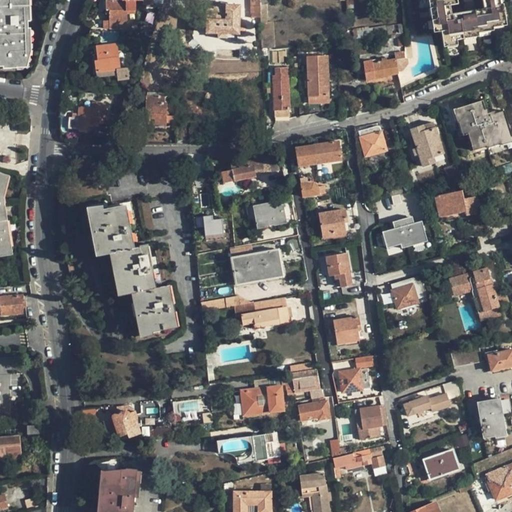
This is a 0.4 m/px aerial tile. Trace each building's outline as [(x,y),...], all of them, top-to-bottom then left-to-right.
[(29,51),(27,0),(0,0),(0,63),(3,63),(4,69),(17,68),(18,66),(25,66),(25,59),(28,59),(28,51),(29,51)] [(90,23),(88,31),(102,31),(104,28),(128,28),(128,10),(135,10),(135,0),(144,0),(145,3),(154,3),(154,0),(106,0),(106,10),(110,10),(109,20),(103,20),(103,23),(90,23)] [(260,5),(260,0),(251,0),(252,17),(261,17),(260,5)] [(268,22),(267,0),(260,0),(260,5),(261,17),(261,19),(261,22),(268,22)] [(465,11),(463,2),(457,3),(456,0),(427,0),(428,3),(430,3),(431,8),(429,8),(430,15),(432,15),(432,19),(430,20),(432,28),(434,27),(434,31),(440,30),(443,45),(447,45),(447,46),(455,45),(455,41),(462,40),(462,41),(475,40),(475,38),(478,38),(478,36),(491,34),(490,32),(492,32),(492,29),(502,28),(502,26),(505,26),(500,0),(483,0),(485,8),(474,9),(465,11)] [(473,1),(463,2),(465,11),(474,9),(473,1)] [(225,15),(206,14),(206,24),(205,34),(217,35),(217,39),(236,40),(238,39),(241,37),(242,35),(242,33),(241,32),(241,29),(240,27),(241,4),(225,3),(225,15)] [(268,22),(261,22),(262,48),(267,48),(275,47),(274,22),(268,22)] [(396,34),(403,34),(402,23),(394,25),(396,34)] [(396,34),(394,25),(387,26),(386,25),(370,27),(369,26),(352,28),(352,30),(354,32),(354,35),(353,38),(351,39),(396,34)] [(98,60),(95,61),(96,73),(117,71),(117,75),(118,80),(129,79),(128,68),(121,68),(118,44),(97,46),(98,54),(98,60)] [(307,56),(308,96),(329,96),(328,56),(307,56)] [(408,57),(406,57),(397,58),(399,69),(402,68),(405,67),(407,64),(408,62),(408,59),(408,57)] [(399,73),(399,69),(397,58),(387,60),(387,58),(382,59),(382,61),(373,63),(373,60),(364,62),(367,80),(399,73)] [(288,68),(276,68),(276,75),(274,75),(275,122),(290,119),(289,110),(288,68)] [(356,97),(359,110),(368,108),(365,95),(356,97)] [(149,112),(149,124),(167,124),(167,102),(165,102),(165,96),(147,96),(147,112),(149,112)] [(320,112),(320,103),(309,104),(309,115),(320,112)] [(491,118),(490,116),(487,117),(485,112),(487,111),(484,103),(457,110),(461,121),(464,120),(469,133),(470,133),(474,145),(487,140),(487,142),(499,138),(500,140),(511,135),(511,131),(505,111),(498,113),(498,116),(491,118)] [(61,116),(60,128),(69,128),(87,130),(88,128),(97,129),(97,126),(107,126),(109,109),(79,107),(78,118),(61,116)] [(464,134),(469,133),(464,120),(461,121),(460,122),(464,134)] [(433,122),(424,125),(425,131),(435,127),(433,122)] [(176,125),(176,140),(190,139),(191,125),(176,125)] [(425,131),(424,125),(411,129),(417,148),(419,154),(423,167),(436,162),(433,157),(444,153),(435,127),(425,131)] [(370,128),(359,132),(361,137),(366,156),(386,150),(380,129),(378,127),(375,127),(370,128)] [(511,135),(500,140),(500,142),(501,144),(511,140),(511,135)] [(339,141),(314,145),(316,164),(342,160),(339,141)] [(298,166),(316,164),(314,145),(296,148),(298,166)] [(232,170),(221,172),(223,183),(250,177),(271,174),(267,158),(231,165),(232,170)] [(461,175),(457,164),(444,168),(448,179),(461,175)] [(299,180),(303,197),(319,195),(318,187),(314,183),(308,184),(306,178),(299,180)] [(325,186),(318,187),(319,195),(326,194),(325,186)] [(435,196),(436,197),(438,207),(440,216),(447,215),(466,211),(467,215),(479,212),(477,197),(464,199),(462,191),(435,196)] [(418,220),(415,207),(414,202),(414,200),(392,205),(396,224),(407,222),(410,234),(420,232),(418,220)] [(267,223),(268,226),(285,222),(282,206),(272,207),(272,204),(254,207),(258,225),(267,223)] [(124,205),(92,211),(101,256),(114,253),(122,295),(136,293),(144,334),(175,327),(167,286),(154,288),(146,247),(140,248),(140,247),(132,248),(124,205)] [(343,219),(346,219),(345,209),(319,214),(323,237),(345,234),(343,223),(343,219)] [(467,218),(467,215),(466,211),(447,215),(448,221),(467,218)] [(206,236),(223,234),(222,219),(212,220),(212,216),(204,217),(204,226),(206,236)] [(291,238),(288,240),(287,243),(286,245),(287,246),(288,248),(290,250),(293,250),(296,249),(298,247),(299,244),(298,242),(295,239),(292,238),(291,238)] [(230,250),(232,258),(253,255),(251,245),(230,250)] [(253,255),(232,258),(237,285),(283,276),(278,250),(253,255)] [(329,276),(333,275),(338,274),(339,278),(341,287),(352,285),(349,272),(346,254),(326,257),(329,276)] [(498,307),(495,294),(487,268),(448,279),(453,295),(471,290),(478,313),(485,311),(498,307)] [(511,269),(501,274),(504,280),(511,276),(511,269)] [(406,286),(404,280),(390,283),(397,308),(418,302),(412,284),(406,286)] [(510,304),(505,290),(495,294),(498,307),(510,304)] [(23,295),(0,297),(2,315),(23,314),(22,308),(22,301),(23,301),(23,295)] [(227,307),(235,306),(252,303),(241,296),(225,299),(227,307)] [(201,303),(201,312),(227,307),(225,299),(201,303)] [(255,305),(256,312),(287,307),(285,299),(255,305)] [(255,305),(254,302),(252,303),(235,306),(236,315),(241,315),(256,312),(255,305)] [(287,307),(256,312),(241,315),(241,320),(243,325),(254,323),(255,328),(289,321),(287,307)] [(501,315),(498,307),(485,311),(478,313),(481,321),(501,315)] [(357,326),(360,325),(358,316),(334,320),(338,343),(359,340),(357,331),(357,326)] [(23,349),(34,348),(37,348),(36,347),(35,336),(21,338),(23,349)] [(481,360),(479,346),(450,352),(454,366),(481,360)] [(491,371),(511,365),(511,349),(488,354),(491,371)] [(357,368),(375,365),(373,357),(356,360),(357,368)] [(291,372),(312,369),(311,363),(290,367),(291,372)] [(447,363),(441,365),(444,373),(450,372),(447,363)] [(369,388),(367,368),(359,370),(339,373),(342,393),(362,390),(362,389),(369,388)] [(310,383),(318,382),(316,371),(291,375),(294,392),(311,389),(310,383)] [(254,377),(256,389),(270,388),(268,375),(254,377)] [(448,399),(460,395),(457,380),(442,385),(445,394),(446,394),(448,399)] [(243,391),(246,416),(286,411),(283,386),(270,388),(256,389),(243,391)] [(312,400),(325,398),(323,389),(311,392),(312,400)] [(446,394),(445,394),(428,399),(427,396),(421,398),(420,395),(415,397),(416,400),(412,401),(411,398),(403,401),(408,416),(431,407),(433,411),(450,406),(448,399),(446,394)] [(326,397),(325,398),(312,400),(296,402),(297,407),(300,407),(302,420),(318,417),(319,420),(329,418),(326,397)] [(494,433),(505,431),(499,398),(477,402),(483,437),(495,436),(494,433)] [(362,427),(358,428),(360,439),(378,436),(377,427),(385,426),(382,408),(379,406),(360,409),(362,427)] [(81,409),(82,423),(98,421),(96,407),(81,409)] [(114,415),(112,417),(104,420),(109,435),(117,432),(119,436),(128,433),(130,437),(140,433),(137,423),(136,421),(137,418),(135,412),(125,411),(114,415)] [(300,428),(299,419),(290,420),(291,429),(300,428)] [(28,434),(45,434),(45,425),(28,426),(28,434)] [(154,429),(150,430),(151,437),(170,435),(169,427),(162,428),(154,429)] [(266,443),(274,442),(273,433),(217,441),(219,453),(225,453),(230,454),(235,457),(237,460),(237,463),(268,459),(266,443)] [(0,438),(0,457),(21,456),(20,437),(0,438)] [(340,454),(340,449),(339,440),(330,441),(332,455),(340,454)] [(380,447),(341,456),(333,458),(335,478),(341,477),(340,467),(346,465),(361,461),(362,466),(372,463),(373,468),(386,466),(383,455),(371,458),(370,454),(382,451),(380,447)] [(459,469),(453,449),(423,460),(430,479),(459,469)] [(347,469),(362,466),(361,461),(346,465),(347,469)] [(499,476),(489,480),(488,481),(496,500),(511,492),(511,481),(509,474),(511,473),(511,463),(497,470),(499,476)] [(133,511),(137,471),(137,470),(127,469),(126,469),(105,472),(101,511),(133,511)] [(487,475),(489,480),(499,476),(497,470),(487,475)] [(314,511),(329,511),(328,500),(327,492),(324,473),(300,475),(303,495),(313,494),(314,511)] [(473,487),(470,481),(458,487),(460,493),(473,487)] [(271,511),(271,492),(234,492),(233,511),(246,511),(247,505),(258,505),(258,511),(271,511)] [(0,509),(8,507),(5,495),(0,496),(0,509)] [(438,511),(434,503),(412,511),(438,511)]
